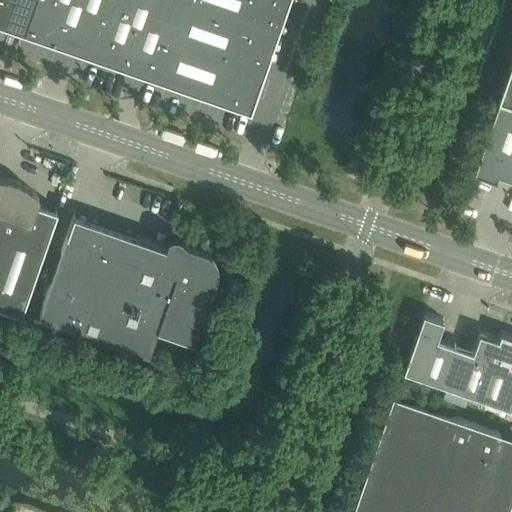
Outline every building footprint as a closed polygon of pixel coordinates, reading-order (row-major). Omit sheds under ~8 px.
[(0,0),(0,19),(24,28),(27,19),(33,0),(0,0)] [(33,0),(27,19),(24,28),(250,107),(287,0),(33,0)] [(511,58),(498,98),(474,168),(473,169),(496,177),(497,176),(496,176),(497,172),(511,176),(511,58)] [(350,156),(346,170),(356,173),(361,160),(350,156)] [(0,221),(15,180),(12,179),(9,178),(2,177),(0,176),(0,221)] [(0,304),(21,312),(58,209),(37,202),(39,196),(37,194),(35,191),(32,189),(29,187),(27,185),(21,182),(15,180),(0,221),(0,304)] [(74,212),(67,232),(38,314),(148,352),(158,325),(193,337),(195,338),(217,273),(218,271),(218,269),(218,267),(218,265),(218,263),(217,260),(216,258),(215,256),(214,254),(212,253),(211,251),(209,250),(207,248),(205,248),(186,241),(184,238),(182,236),(180,234),(177,233),(174,233),(171,234),(168,235),(165,244),(74,212)] [(511,334),(501,331),(498,338),(479,331),(473,350),(437,337),(443,319),(424,312),(403,369),(510,406),(511,401),(511,334)] [(472,511),(475,505),(493,511),(502,511),(511,483),(511,436),(394,395),(353,511),(472,511)]
